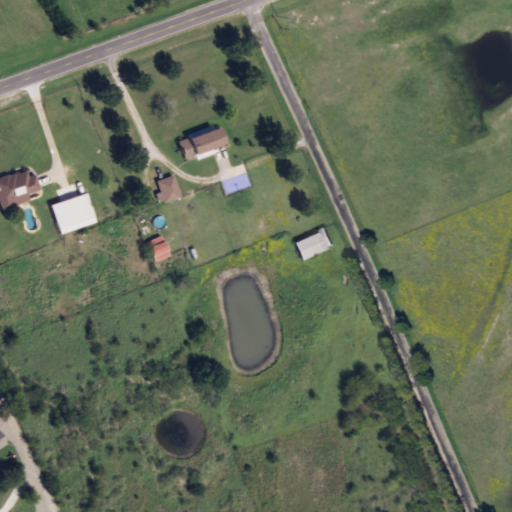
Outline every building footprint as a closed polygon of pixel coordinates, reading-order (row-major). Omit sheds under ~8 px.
[(226,140),(186,158),(178,140),(218,122),(226,140)] [(28,201),(1,208),(0,204),(0,175),(26,168),(28,175),(34,173),(39,189),(26,192),(28,201)] [(179,195),(161,201),(153,180),(171,174),(179,195)] [(68,223),(60,200),(85,191),(93,214),(68,223)] [(334,243),(301,258),(293,241),(327,226),(334,243)]
